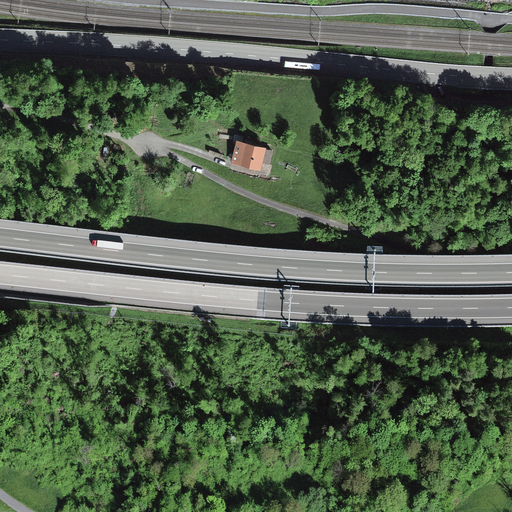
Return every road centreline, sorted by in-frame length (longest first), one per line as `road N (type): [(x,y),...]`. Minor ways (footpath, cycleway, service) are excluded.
road 1 (motorway): [(511,272),(292,267),(0,236)]
road 2 (motorway): [(0,275),(298,304),(511,308)]
road 3 (primary): [(511,78),(0,40)]
road 4 (track): [(112,0),(511,21)]
